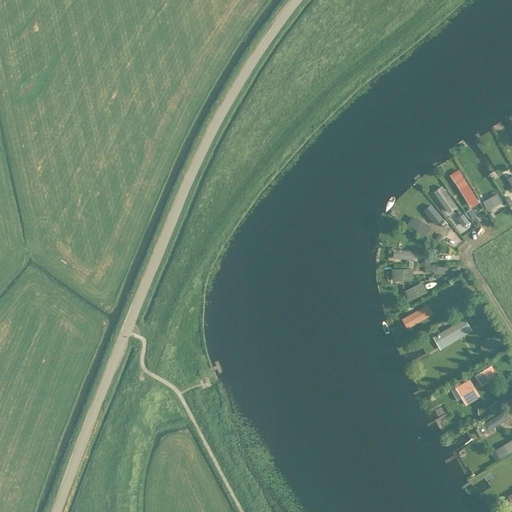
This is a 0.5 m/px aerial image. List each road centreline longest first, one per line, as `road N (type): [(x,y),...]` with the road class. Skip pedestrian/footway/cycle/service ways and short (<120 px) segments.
road 1 (unclassified): [(56,511),(143,279),(222,103),(294,0)]
road 2 (track): [(511,327),(465,248),(511,220)]
